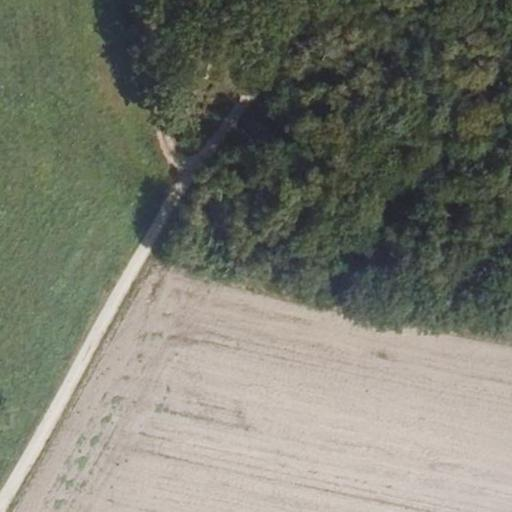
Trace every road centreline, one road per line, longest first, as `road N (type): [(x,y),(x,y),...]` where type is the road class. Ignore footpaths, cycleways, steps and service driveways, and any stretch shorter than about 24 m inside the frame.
road 1 (track): [(0,484),(183,180),(137,0)]
road 2 (track): [(183,180),(308,0)]
